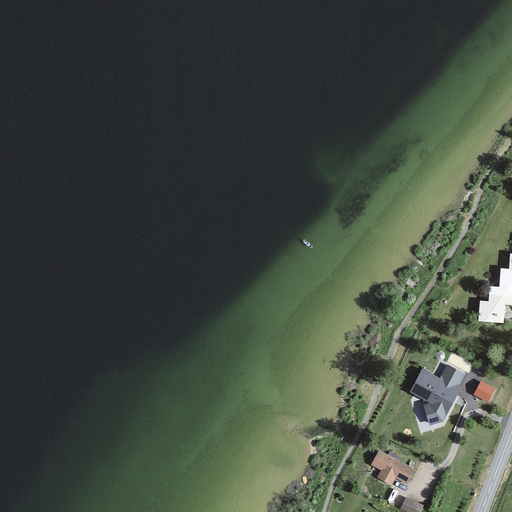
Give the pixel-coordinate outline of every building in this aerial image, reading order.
[(511,305),(511,268),(501,268),(501,286),(491,285),(490,301),(506,305),(511,305)] [(506,305),(490,301),(481,300),(480,321),(505,323),(506,305)] [(440,378),(423,368),(409,392),(430,403),(423,405),(429,426),(444,422),(462,385),(460,384),(465,374),(447,365),(440,378)] [(496,389),(481,381),(474,395),(489,403),(496,389)] [(415,468),(378,448),(370,464),(382,470),(378,477),(390,484),(394,476),(406,483),(415,468)] [(402,508),(409,511),(421,511),(424,505),(407,498),(402,508)]
